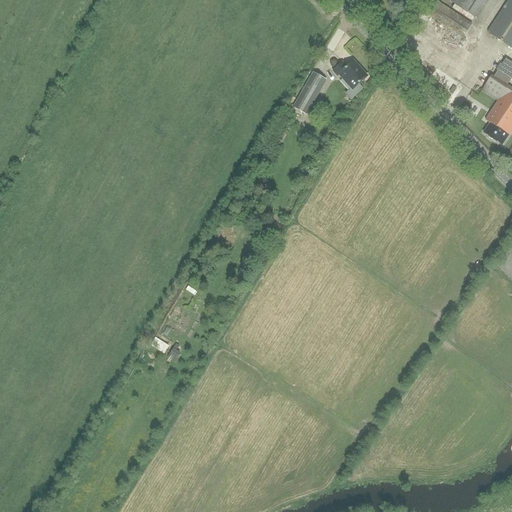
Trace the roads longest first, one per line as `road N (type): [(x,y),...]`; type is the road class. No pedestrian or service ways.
road 1 (unclassified): [(511,188),(332,0)]
road 2 (unknown): [(442,117),(501,0)]
